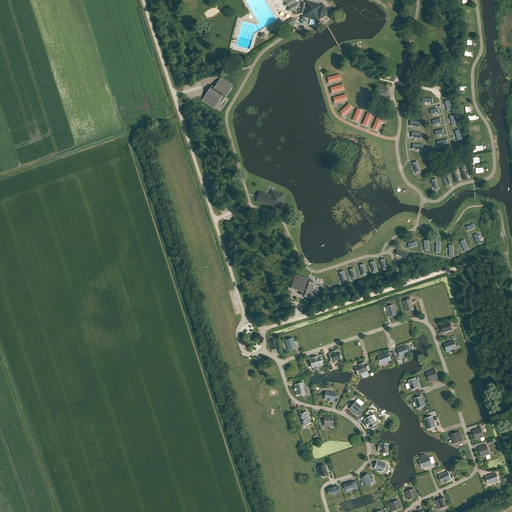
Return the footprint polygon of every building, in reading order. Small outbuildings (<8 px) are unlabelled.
[(281,0),(281,1),(285,2),(284,6),(288,7),(287,11),(292,12),(299,8),(300,4),(296,3),(296,0),(281,0)] [(323,5),(320,6),(319,5),(308,2),(304,4),(301,3),(298,14),(302,15),(304,18),(313,21),(317,18),(319,21),(329,15),(323,5)] [(287,28),(294,24),(295,20),(291,19),(284,23),(283,27),(287,28)] [(327,78),(329,84),(341,80),(339,74),(327,78)] [(221,102),(232,86),(220,78),(213,88),(211,86),(209,89),(205,95),(202,100),(214,108),(219,101),(221,102)] [(330,88),(332,94),(344,90),(342,84),(330,88)] [(380,103),(389,104),(390,96),(387,95),(388,87),(381,87),(380,103)] [(333,98),(335,104),(347,100),(345,94),(333,98)] [(339,112),(343,117),(353,108),(349,104),(339,112)] [(352,120),(358,123),(363,111),(357,109),(352,120)] [(362,124),(368,127),(373,115),(367,113),(362,124)] [(372,129),(378,131),(383,119),(377,117),(372,129)] [(412,164),(416,174),(421,172),(417,162),(412,164)] [(447,175),(442,177),(446,187),(451,186),(447,175)] [(436,179),(431,181),(435,191),(440,190),(436,179)] [(280,209),(284,194),(270,190),(269,195),(258,192),(255,202),(280,209)] [(402,229),(413,228),(412,216),(401,217),(402,229)] [(464,240),(460,242),(461,244),(462,247),(464,251),(468,249),(467,246),(465,243),(464,240)] [(397,251),(396,255),(407,259),(409,255),(403,253),(397,251)] [(315,301),(320,287),(312,284),(313,281),(294,275),(289,288),(301,292),(300,295),(303,296),(303,297),(315,301)] [(403,302),(406,312),(413,310),(410,299),(406,301),(403,302)] [(389,317),(396,315),(393,306),(386,308),(389,317)] [(450,323),(440,326),(442,333),(453,330),(450,323)] [(285,341),(288,351),(296,348),(293,338),(285,341)] [(269,341),(271,350),(277,348),(275,340),(269,341)] [(454,340),(444,344),(447,352),(457,349),(454,340)] [(406,346),(397,350),(400,358),(410,354),(406,346)] [(328,355),(331,362),(340,359),(338,352),(336,353),(335,351),(330,353),(331,354),(328,355)] [(390,361),(387,354),(378,357),(381,364),(390,361)] [(321,365),(319,357),(317,358),(317,357),(311,359),(311,360),(309,360),(311,366),(311,367),(311,368),(312,368),(313,368),(313,367),(321,365)] [(355,368),(357,373),(356,374),(357,375),(359,375),(359,374),(367,371),(364,364),(364,363),(358,365),(358,366),(355,368)] [(426,372),(429,381),(438,378),(435,370),(426,372)] [(418,388),(415,379),(408,381),(410,390),(418,388)] [(302,384),(294,385),(294,387),(296,395),(296,396),(298,395),(304,393),(302,384)] [(324,399),(327,400),(332,401),(332,400),(334,401),(335,393),(325,392),(324,399)] [(417,409),(424,407),(421,397),(414,399),(417,409)] [(355,401),(349,409),(356,415),(357,414),(360,411),(363,408),(355,401)] [(307,413),(299,415),(303,426),(310,423),(307,413)] [(368,427),(368,428),(372,426),(375,424),(370,416),(363,421),(364,422),(363,422),(367,428),(368,427)] [(324,417),(324,427),(333,427),(333,417),(324,417)] [(432,417),(424,419),(427,428),(427,430),(428,430),(429,429),(430,429),(435,427),(432,417)] [(481,428),(472,430),(476,440),(484,437),(481,428)] [(451,436),(453,444),(462,442),(461,439),(462,439),(461,436),(460,436),(459,433),(451,436)] [(378,451),(379,451),(379,453),(387,454),(388,444),(380,443),(380,445),(379,445),(378,451)] [(487,445),(478,448),(481,457),(490,455),(487,445)] [(420,456),(422,460),(419,461),(422,468),(431,465),(428,457),(427,458),(426,454),(420,456)] [(377,461),(374,469),(376,469),(376,471),(381,472),(381,471),(383,472),(386,464),(377,461)] [(327,474),(324,465),(317,467),(320,476),(327,474)] [(447,472),(438,477),(441,483),(444,482),(444,483),(449,481),(448,480),(450,479),(447,472)] [(361,478),(366,487),(374,481),(372,479),(373,479),(370,474),(369,475),(368,473),(361,478)] [(496,474),(485,477),(488,484),(498,481),(496,474)] [(414,488),(405,492),(408,500),(417,497),(414,488)] [(444,498),(435,501),(438,509),(446,506),(444,498)] [(399,500),(389,503),(392,511),(402,509),(399,500)]
